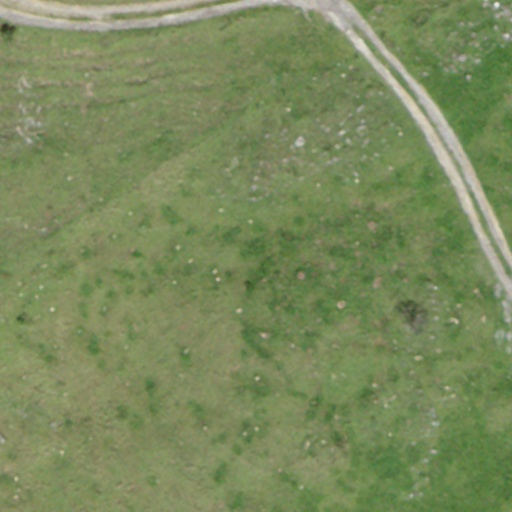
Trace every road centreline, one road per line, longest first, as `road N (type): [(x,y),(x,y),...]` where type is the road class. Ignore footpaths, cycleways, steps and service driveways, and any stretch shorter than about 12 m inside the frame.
road 1 (track): [(511,271),(437,125),(341,0)]
road 2 (track): [(198,0),(91,12),(28,0)]
